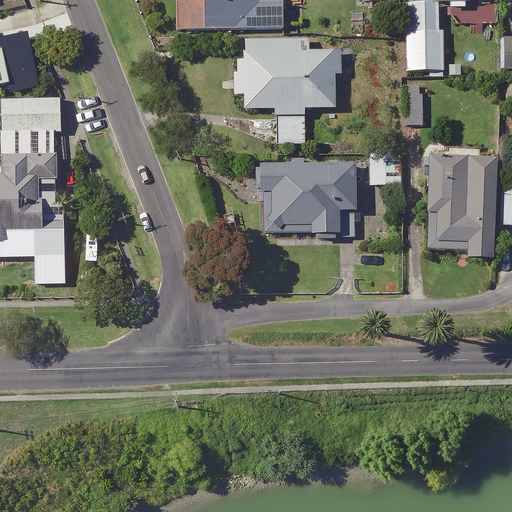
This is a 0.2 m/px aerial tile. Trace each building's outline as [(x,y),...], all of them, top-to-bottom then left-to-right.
[(258,6),(257,0),(178,0),(179,33),(283,31),(282,5),(258,6)] [(433,0),(434,11),(468,10),(468,3),(495,3),(495,0),(433,0)] [(438,28),(439,14),(409,13),(406,74),(443,76),(444,29),(438,28)] [(308,52),(308,42),(247,41),(246,61),(237,61),(236,97),(247,97),(246,112),(278,113),(277,147),(305,147),(306,111),(336,112),(337,76),(339,76),(339,52),(308,52)] [(0,89),(10,88),(4,52),(0,53),(0,89)] [(389,89),(367,88),(366,125),(389,125),(389,89)] [(425,126),(427,98),(401,97),(399,125),(425,126)] [(0,132),(4,132),(4,136),(62,135),(61,101),(3,102),(4,117),(0,116),(0,132)] [(0,245),(7,246),(7,241),(36,241),(36,259),(67,259),(67,224),(43,225),(43,183),(58,183),(58,159),(2,159),(2,180),(0,179),(0,245)] [(496,162),(431,160),(429,253),(469,254),(468,263),(494,263),(496,162)] [(258,233),(314,235),(313,243),(337,243),(338,235),(358,236),(360,168),(260,166),(258,233)] [(404,168),(371,168),(370,189),(404,190),(404,168)] [(511,190),(503,190),(501,227),(511,227),(511,190)]
